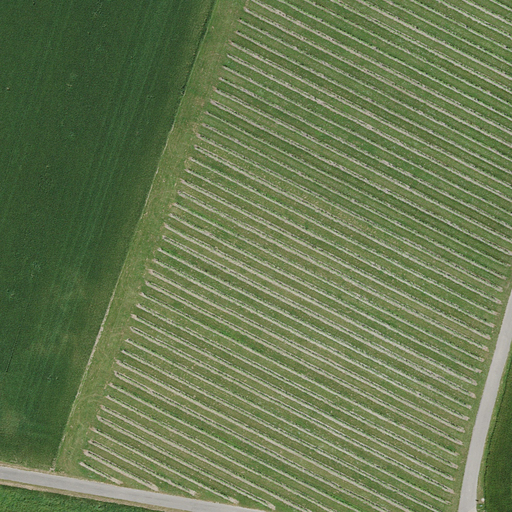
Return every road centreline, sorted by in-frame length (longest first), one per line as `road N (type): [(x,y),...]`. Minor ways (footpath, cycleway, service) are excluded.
road 1 (track): [(231,511),(0,472)]
road 2 (track): [(467,511),(511,318)]
